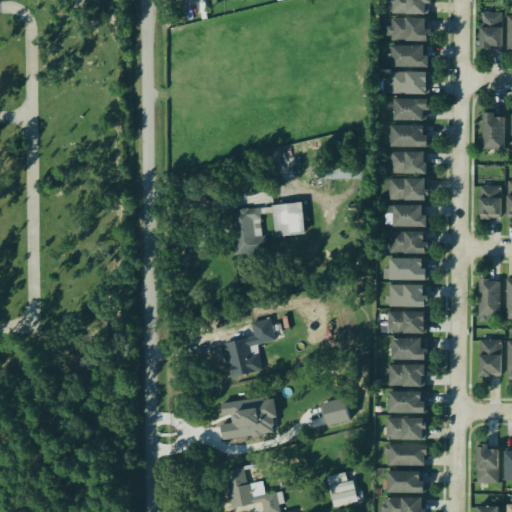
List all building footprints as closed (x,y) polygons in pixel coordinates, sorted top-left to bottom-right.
[(427,0),(389,0),(389,15),(427,15),(427,0)] [(478,52),(501,52),(501,14),(478,14),(478,52)] [(389,20),(389,43),(426,43),(426,20),(389,20)] [(389,69),(426,69),(426,48),(389,48),(389,69)] [(389,74),(389,96),(425,96),(425,74),(389,74)] [(392,122),(426,122),(426,101),(392,101),(392,122)] [(503,151),(503,115),(481,115),(481,151),(503,151)] [(389,148),(424,148),(424,128),(389,128),(389,148)] [(424,176),(424,153),(389,153),(389,176),(424,176)] [(361,182),(362,170),(322,169),(322,181),(361,182)] [(423,202),(423,180),(388,180),(388,202),(423,202)] [(478,220),(500,220),(500,188),(478,188),(478,220)] [(303,236),(300,205),(271,208),(273,238),(303,236)] [(390,228),(424,228),(424,208),(390,208),(390,228)] [(231,212),(234,256),(265,254),(261,210),(231,212)] [(388,255),(423,255),(423,234),(389,234),(388,255)] [(424,282),(424,261),(387,261),(387,282),(424,282)] [(499,282),(478,281),(478,322),(499,322),(499,282)] [(423,309),(423,287),(389,287),(389,309),(423,309)] [(423,313),(387,313),(387,335),(423,335),(423,313)] [(222,344),(229,380),(260,373),(255,347),(275,344),(271,324),(252,327),(254,338),(222,344)] [(389,362),(425,362),(425,350),(420,350),(420,340),(389,340),(389,362)] [(500,341),(478,341),(478,378),(500,378),(500,341)] [(388,367),(388,388),(422,388),(422,367),(388,367)] [(423,415),(423,393),(387,393),(387,415),(423,415)] [(221,405),(223,418),(230,417),(232,426),(221,427),(223,442),(283,435),(278,398),(221,405)] [(323,406),(329,429),(351,423),(346,400),(323,406)] [(422,441),(422,420),(386,420),(386,441),(422,441)] [(387,467),(425,467),(425,447),(387,447),(387,467)] [(497,449),(475,449),(475,484),(497,484),(497,449)] [(503,483),(511,483),(511,449),(503,449),(503,483)] [(230,510),(261,504),(262,511),(279,511),(276,494),(262,497),(260,484),(246,487),(243,470),(223,474),(230,510)] [(359,504),(353,482),(347,484),(345,474),(326,479),(334,510),(359,504)] [(422,495),(422,474),(386,474),(386,495),(422,495)] [(420,511),(420,500),(384,500),(384,511),(420,511)]
